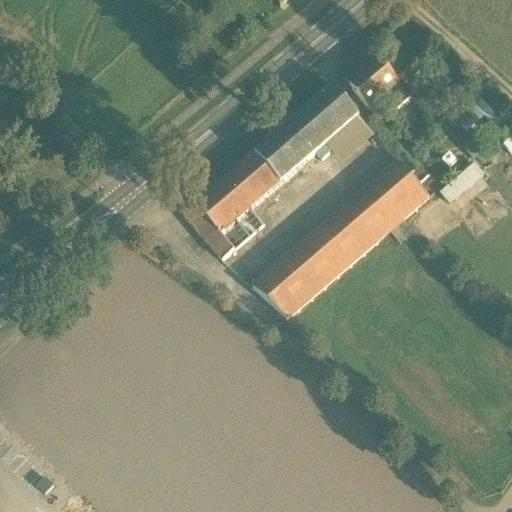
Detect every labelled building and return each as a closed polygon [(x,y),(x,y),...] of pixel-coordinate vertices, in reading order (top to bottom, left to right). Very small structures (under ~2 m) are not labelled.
[(271,0),(280,9),(291,0),(271,0)] [(381,101),(393,115),(411,99),(378,60),(347,86),(368,111),(381,101)] [(449,109),(474,88),(465,77),(440,99),(449,109)] [(249,213),(358,119),(333,90),(183,218),(222,264),(263,229),(249,213)] [(511,123),(482,92),(468,104),(471,107),(484,121),(499,136),(511,123)] [(474,165),(440,193),(449,205),(484,178),(474,165)] [(399,166),(252,292),(286,323),(429,201),(399,166)] [(45,497),(53,488),(44,480),(36,488),(45,497)]
